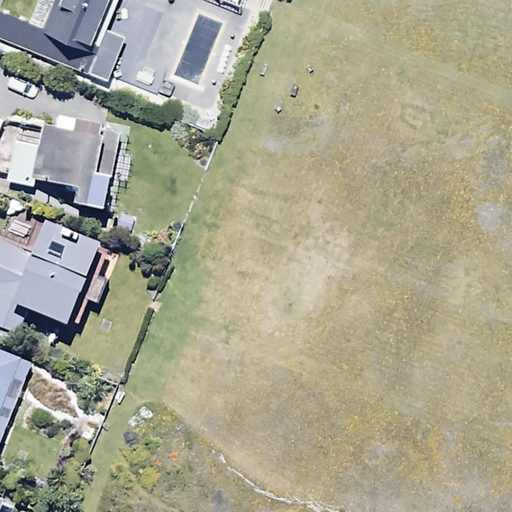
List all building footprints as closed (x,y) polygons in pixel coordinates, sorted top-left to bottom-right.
[(47,0),(36,30),(91,52),(85,69),(112,80),(128,42),(113,36),(127,0),(126,0),(47,0)] [(24,143),(11,184),(38,192),(41,182),(87,196),(83,208),(112,216),(121,187),(115,185),(122,160),(129,140),(55,117),(45,150),(24,143)] [(121,255),(55,230),(44,261),(0,244),(0,328),(22,337),(31,313),(78,330),(89,301),(101,306),(121,255)] [(0,456),(36,366),(0,351),(0,456)] [(0,511),(20,511),(21,510),(0,501),(0,511)]
